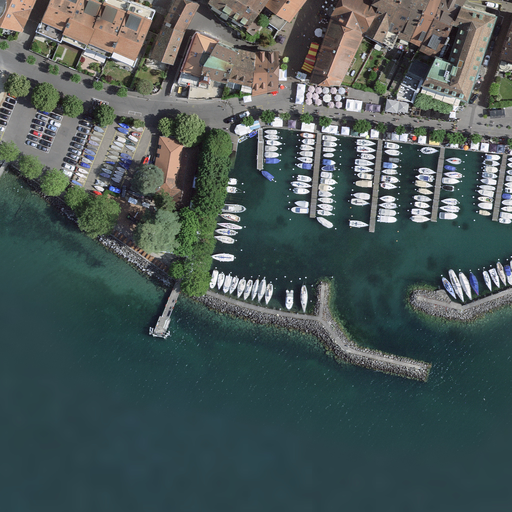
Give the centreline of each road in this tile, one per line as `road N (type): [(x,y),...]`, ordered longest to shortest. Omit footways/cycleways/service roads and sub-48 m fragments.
road 1 (residential): [(0,57),(119,104),(166,109)]
road 2 (unknown): [(52,173),(67,190),(84,193),(119,104)]
road 3 (residential): [(166,109),(289,94)]
